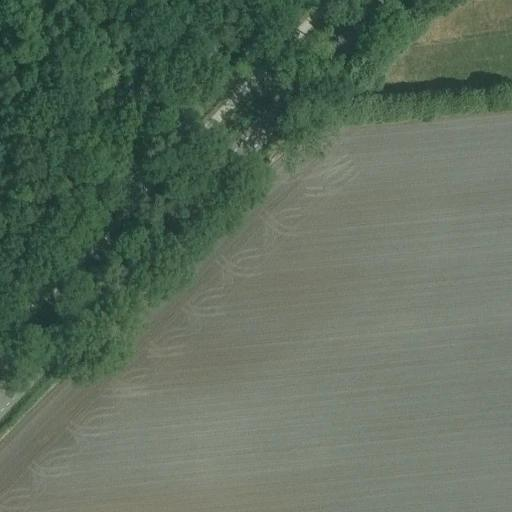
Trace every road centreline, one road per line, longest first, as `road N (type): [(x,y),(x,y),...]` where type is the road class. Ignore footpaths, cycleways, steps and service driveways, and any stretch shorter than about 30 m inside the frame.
road 1 (tertiary): [(0,403),(389,0)]
road 2 (unknown): [(0,165),(92,247)]
